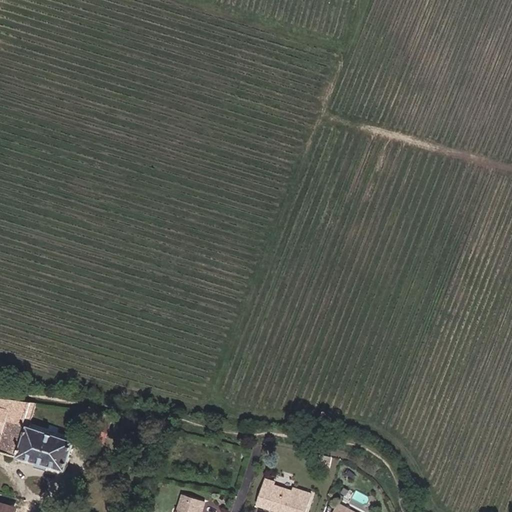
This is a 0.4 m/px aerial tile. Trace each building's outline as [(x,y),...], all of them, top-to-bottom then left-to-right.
[(33,408),(0,400),(0,453),(35,463),(34,469),(46,472),(48,466),(64,471),(72,442),(28,429),(33,408)] [(116,416),(105,414),(99,430),(110,434),(116,416)] [(266,480),(261,494),(269,496),(266,508),(277,511),(278,507),(283,509),(282,511),(305,511),(311,494),(266,480)] [(257,505),(266,508),(269,496),(261,494),(257,505)] [(204,511),(206,505),(185,497),(180,511),(204,511)]
